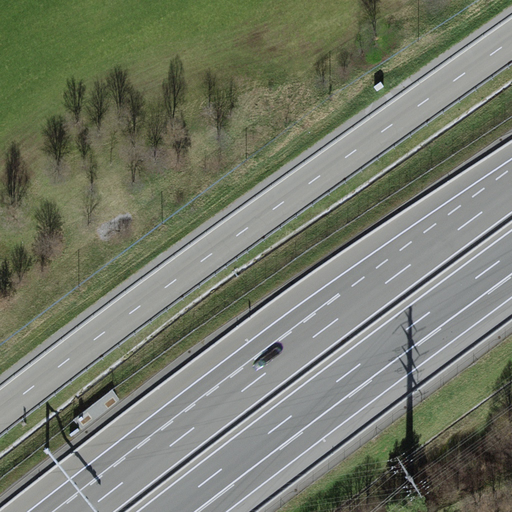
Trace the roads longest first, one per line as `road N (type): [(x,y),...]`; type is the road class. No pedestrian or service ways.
road 1 (unclassified): [(511,37),(0,413)]
road 2 (motorway): [(511,189),(83,511)]
road 3 (motorway): [(225,467),(511,253)]
